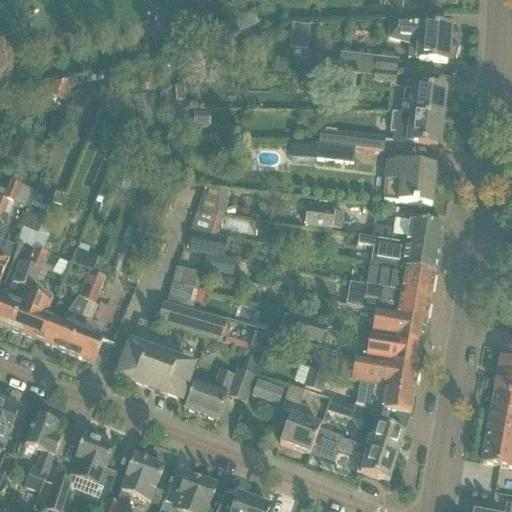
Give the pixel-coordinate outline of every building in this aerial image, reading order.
[(253,15),(234,24),(235,26),(239,35),(258,26),(253,15)] [(389,36),(389,41),(399,43),(400,38),(420,43),(418,63),(419,63),(426,63),(446,65),(449,30),(430,29),(431,18),(391,20),(389,36)] [(308,54),(309,26),(292,25),(290,53),(308,54)] [(217,34),(207,38),(212,48),(222,43),(217,34)] [(171,35),(156,43),(162,53),(176,46),(171,35)] [(179,51),(167,57),(175,72),(187,66),(179,51)] [(396,75),(397,63),(341,57),(340,65),(339,75),(360,77),(373,79),(374,73),(396,75)] [(331,64),(330,74),(339,75),(340,65),(331,64)] [(395,87),(396,75),(374,73),(373,79),(372,84),(395,87)] [(204,74),(204,84),(216,84),(216,74),(204,74)] [(360,77),(358,90),(371,91),(372,84),(373,79),(360,77)] [(53,85),(47,98),(63,104),(68,92),(72,83),(53,85)] [(440,121),(444,92),(414,89),(413,94),(403,92),(400,116),(440,121)] [(3,95),(0,102),(0,109),(7,113),(13,100),(3,95)] [(146,100),(133,102),(136,121),(149,119),(146,100)] [(437,149),(440,121),(400,116),(392,115),(389,135),(394,135),(393,144),(437,149)] [(115,117),(112,124),(121,128),(124,120),(115,117)] [(193,117),(193,130),(208,130),(208,117),(193,117)] [(319,134),(318,146),(383,154),(384,141),(345,136),(344,137),(336,136),(335,133),(325,132),(323,134),(319,134)] [(289,145),(288,161),(316,163),(318,147),(289,145)] [(352,167),(354,151),(318,147),(316,163),(352,167)] [(430,209),(435,170),(387,164),(383,204),(430,209)] [(5,194),(2,202),(8,204),(13,206),(20,188),(20,187),(11,184),(10,183),(9,183),(5,194)] [(151,211),(157,195),(140,188),(134,204),(151,211)] [(205,189),(197,212),(210,216),(214,217),(217,217),(218,191),(205,189)] [(60,209),(64,197),(55,194),(51,206),(60,209)] [(32,204),(22,230),(31,234),(38,237),(32,252),(36,253),(41,255),(51,231),(42,227),(42,225),(39,223),(45,209),(41,208),(32,204)] [(333,214),(333,213),(305,210),(303,228),(331,231),(333,214)] [(197,212),(189,233),(210,237),(217,217),(214,217),(210,216),(197,212)] [(333,214),(331,231),(341,232),(343,215),(333,214)] [(371,240),(371,241),(439,253),(440,247),(443,231),(443,229),(443,228),(423,225),(410,223),(409,225),(406,240),(392,237),(393,232),(373,229),(371,240)] [(0,281),(4,271),(6,266),(7,264),(14,248),(3,244),(5,238),(3,233),(0,231),(0,281)] [(219,240),(210,238),(193,235),(190,254),(215,259),(219,240)] [(358,239),(356,248),(361,248),(372,251),(370,266),(434,278),(438,258),(439,253),(371,241),(362,240),(358,239)] [(36,253),(30,266),(41,271),(47,257),(42,255),(41,255),(36,253)] [(204,259),(202,274),(224,277),(226,263),(204,259)] [(0,329),(9,333),(11,329),(17,313),(19,308),(24,296),(25,293),(30,282),(35,284),(41,271),(30,266),(29,268),(24,266),(19,264),(10,287),(7,294),(4,302),(0,300),(0,329)] [(430,300),(434,278),(370,266),(366,288),(377,290),(430,300)] [(193,292),(197,276),(175,271),(171,286),(193,292)] [(44,319),(39,331),(45,334),(40,346),(54,351),(66,356),(68,352),(74,336),(76,332),(80,322),(87,305),(82,302),(87,289),(98,293),(103,280),(98,278),(88,274),(83,287),(78,301),(60,325),(52,322),(50,321),(44,319)] [(11,329),(9,333),(21,338),(34,344),(40,346),(45,334),(39,331),(44,319),(45,318),(51,301),(50,298),(42,295),(40,289),(34,287),(35,284),(30,282),(25,293),(24,296),(19,308),(17,313),(11,329)] [(426,323),(430,300),(377,290),(366,288),(363,302),(378,304),(376,314),(426,323)] [(87,289),(82,302),(87,305),(93,307),(98,293),(87,289)] [(219,347),(225,325),(163,307),(157,330),(206,343),(218,347),(219,347)] [(422,347),(426,323),(376,314),(373,330),(357,327),(356,335),(363,337),(422,347)] [(321,347),(326,329),(298,321),(293,339),(321,347)] [(68,352),(66,356),(79,361),(92,367),(99,348),(102,342),(81,334),(85,324),(80,322),(76,332),(74,336),(68,352)] [(264,358),(270,341),(254,336),(248,353),(264,358)] [(418,371),(422,347),(363,337),(359,361),(387,365),(418,371)] [(152,356),(155,348),(137,341),(134,349),(129,348),(117,380),(179,402),(191,370),(152,356)] [(206,343),(202,354),(214,358),(218,347),(206,343)] [(511,352),(504,351),(492,414),(511,417),(511,352)] [(255,379),(262,359),(249,354),(242,374),(255,379)] [(414,394),(418,371),(387,365),(359,361),(353,360),(350,382),(414,394)] [(320,395),(325,377),(309,372),(304,390),(320,395)] [(252,388),(256,380),(237,373),(234,381),(221,377),(215,393),(194,385),(183,412),(217,425),(227,400),(245,407),(252,388)] [(409,418),(414,394),(350,382),(349,383),(359,385),(357,394),(368,397),(365,410),(380,413),(409,418)] [(277,409),(282,394),(257,384),(252,400),(277,409)] [(309,457),(318,433),(319,429),(302,423),(307,411),(298,408),(303,394),(288,390),(280,411),(291,415),(279,447),(309,457)] [(0,453),(6,439),(7,440),(17,412),(5,407),(4,404),(0,402),(0,453)] [(349,423),(353,410),(330,402),(326,415),(349,423)] [(511,417),(492,414),(483,466),(503,470),(511,471),(511,417)] [(364,416),(358,433),(372,437),(367,452),(396,461),(404,436),(384,430),(386,423),(364,416)] [(31,452),(17,488),(40,497),(44,487),(60,445),(52,442),(58,427),(35,419),(28,437),(23,449),(31,452)] [(333,466),(339,447),(341,442),(318,433),(309,457),(333,466)] [(68,479),(98,490),(113,451),(83,439),(74,461),(75,462),(68,479)] [(339,447),(337,455),(353,460),(356,461),(359,465),(355,475),(359,476),(388,485),(396,461),(367,452),(357,449),(341,444),(339,447)] [(0,487),(11,461),(4,458),(0,467),(0,487)] [(165,495),(155,492),(163,470),(133,458),(124,481),(125,481),(120,495),(122,495),(117,507),(106,504),(103,511),(127,511),(131,499),(149,506),(149,505),(161,510),(165,495)] [(206,511),(215,490),(185,478),(182,487),(170,482),(165,496),(165,495),(161,510),(159,511),(206,511)] [(62,511),(71,484),(55,479),(52,490),(45,511),(62,511)] [(267,511),(268,509),(238,498),(234,507),(221,502),(216,511),(267,511)]
